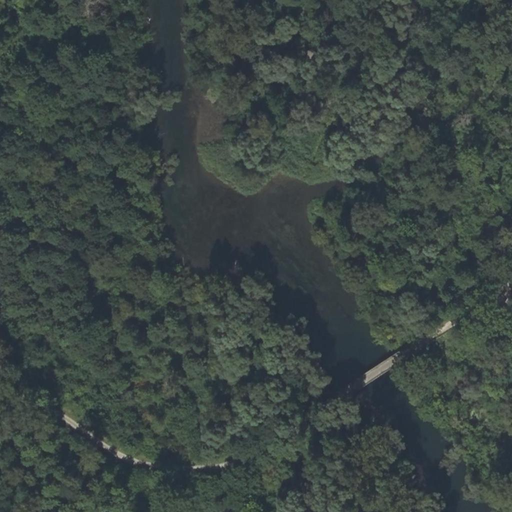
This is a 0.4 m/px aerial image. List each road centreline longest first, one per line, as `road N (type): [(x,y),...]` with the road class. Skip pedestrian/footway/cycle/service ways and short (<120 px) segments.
road 1 (track): [(219,458),(335,400),(494,300)]
road 2 (track): [(0,383),(49,394),(110,439),(154,456),(219,458)]
